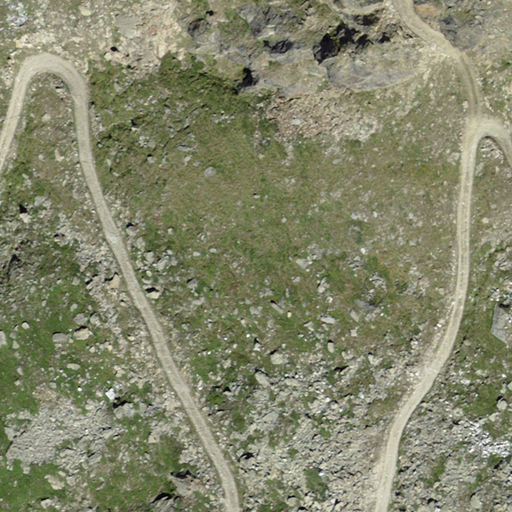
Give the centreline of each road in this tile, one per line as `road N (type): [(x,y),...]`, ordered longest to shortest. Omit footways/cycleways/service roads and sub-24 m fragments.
road 1 (track): [(0,154),(18,69),(56,55),(76,81),(105,219),(140,321),(229,461),(237,511)]
road 2 (track): [(382,511),(384,453),(447,344),(469,267),(477,121),(503,138),(511,158)]
road 3 (track): [(477,121),(462,60),(402,0)]
